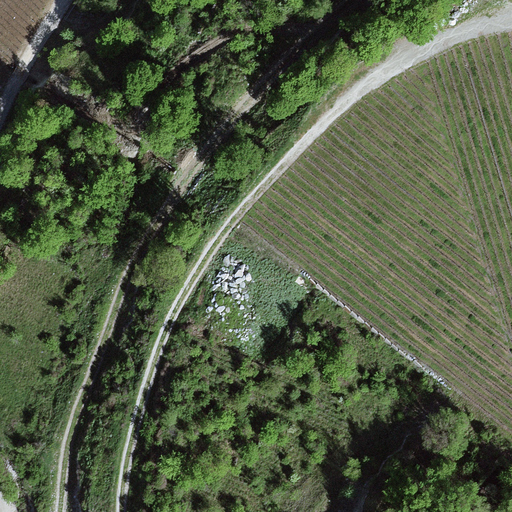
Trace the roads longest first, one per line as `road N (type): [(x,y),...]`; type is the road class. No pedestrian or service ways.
road 1 (track): [(118,511),(120,470),(162,337),(197,273),(265,181),(383,74),(491,23),(511,21)]
road 2 (track): [(66,0),(19,71),(0,119)]
